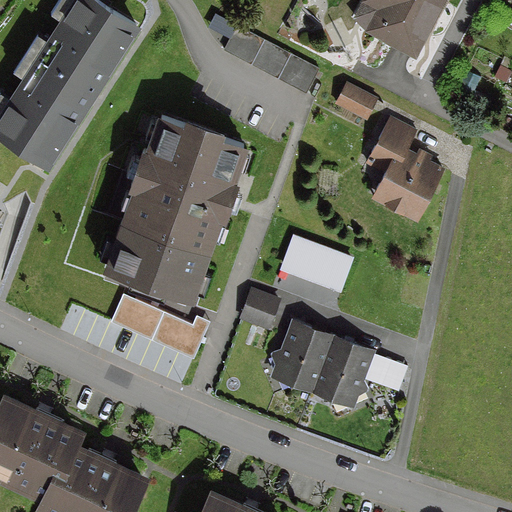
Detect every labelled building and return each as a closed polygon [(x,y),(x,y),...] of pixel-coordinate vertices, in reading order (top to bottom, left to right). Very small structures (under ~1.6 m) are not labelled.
[(141,28),(97,0),(76,0),(0,118),(0,141),(48,172),(141,28)] [(434,6),(437,0),(390,0),(391,0),(375,31),(411,50),(430,14),(428,13),(432,5),(434,6)] [(231,38),(238,25),(216,13),(209,27),(231,38)] [(320,68),(238,25),(231,38),(225,49),(307,92),(320,68)] [(375,98),(344,82),(334,102),(365,118),(375,98)] [(383,171),(374,188),(419,211),(441,169),(404,149),(414,130),(388,116),(364,161),(383,171)] [(195,308),(249,150),(158,119),(104,276),(195,308)] [(276,299),(250,290),(241,316),(266,325),(276,299)] [(293,322),(282,350),(273,354),(288,386),(297,382),(311,387),(330,336),(293,322)] [(368,350),(330,336),(311,387),(325,393),(329,402),(362,387),(358,378),(368,350)] [(85,417),(4,381),(0,388),(0,471),(39,489),(54,455),(66,460),(79,432),(85,417)] [(32,503),(51,511),(128,511),(150,464),(79,432),(66,460),(54,455),(39,489),(32,503)] [(239,511),(241,508),(211,494),(202,511),(239,511)]
